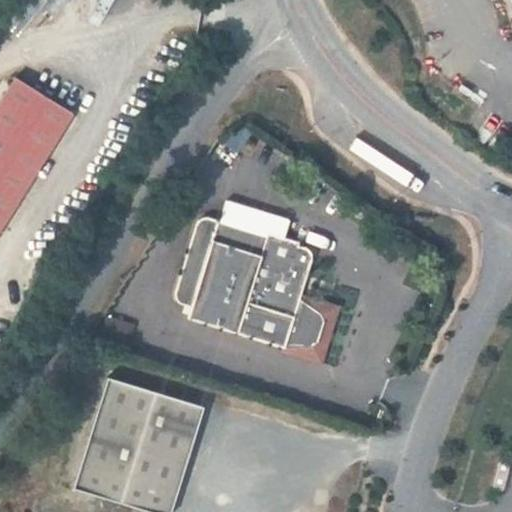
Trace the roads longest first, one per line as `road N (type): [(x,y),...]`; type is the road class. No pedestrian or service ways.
road 1 (residential): [(0,424),(226,89),(288,18)]
road 2 (residential): [(288,18),(357,109),(511,219)]
road 3 (residential): [(400,511),(511,235)]
road 4 (unknown): [(326,223),(408,286),(407,313),(379,368),(396,396),(437,410)]
road 5 (unknown): [(47,236),(142,39)]
road 6 (unknown): [(416,467),(215,507)]
road 7 (unknown): [(142,39),(44,62),(0,87)]
road 8 (unknown): [(267,41),(193,31),(142,39)]
